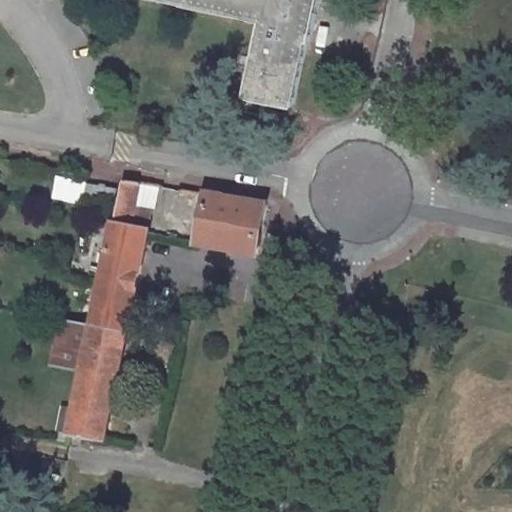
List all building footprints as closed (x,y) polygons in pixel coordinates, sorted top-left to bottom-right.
[(151,0),(262,24),(255,58),(253,68),(246,100),(252,101),(295,110),(308,50),(309,44),(311,45),(321,0),(151,0)] [(57,175),(54,198),(84,202),(87,179),(57,175)] [(134,301),(149,231),(133,228),(142,182),(125,179),(123,189),(93,328),(85,368),(71,434),(95,439),(124,299),(134,301)] [(267,204),(208,193),(199,242),(258,253),(267,204)] [(65,322),(56,362),(85,368),(93,328),(65,322)]
